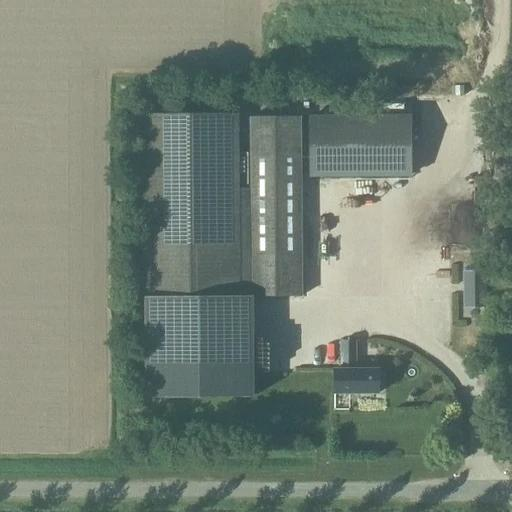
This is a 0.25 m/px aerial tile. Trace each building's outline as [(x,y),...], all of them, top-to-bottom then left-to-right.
[(239,113),(140,114),(142,300),(240,300),(239,189),(247,189),(247,153),(239,153),(239,113)] [(300,114),(249,114),(250,296),(302,296),(300,114)] [(309,177),(412,176),(411,114),(308,115),(309,177)] [(284,299),(240,300),(142,300),(143,396),(249,396),(249,372),(285,371),(284,299)] [(355,369),(355,353),(355,341),(342,341),(342,369),(334,369),(334,393),(378,393),(378,369),(355,369)]
